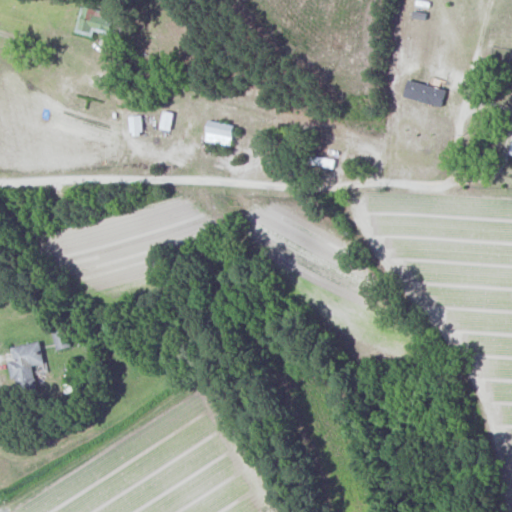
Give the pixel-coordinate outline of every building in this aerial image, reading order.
[(83,4),(76,31),(95,36),(96,30),(112,34),(115,24),(121,25),(125,9),(106,5),(105,9),(83,4)] [(444,106),(448,88),(410,79),(405,95),(444,106)] [(131,114),(132,135),(144,134),(143,114),(131,114)] [(237,124),(210,119),(206,140),(233,145),(237,124)] [(337,159),(312,153),(310,163),(335,168),(337,159)] [(53,330),(58,350),(73,346),(68,326),(53,330)] [(13,346),(15,360),(10,361),(13,378),(17,378),(19,389),(46,384),(37,342),(13,346)]
